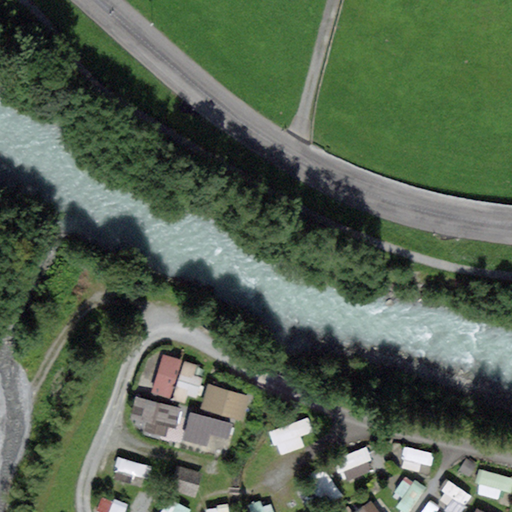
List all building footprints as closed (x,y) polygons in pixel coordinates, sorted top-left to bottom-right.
[(199,373),(202,357),(160,348),(150,391),(142,389),(134,424),(178,434),(187,394),(200,397),(205,374),(199,373)] [(247,415),(254,389),(213,377),(205,404),(247,415)] [(230,446),(240,416),(197,403),(187,432),(230,446)] [(275,424),(281,450),(315,442),(309,416),(275,424)] [(155,468),(152,479),(162,482),(165,471),(155,468)] [(178,469),(172,486),(190,492),(195,475),(178,469)] [(99,511),(126,511),(131,501),(107,492),(99,511)] [(190,511),(194,504),(173,494),(163,511),(190,511)] [(390,511),(375,495),(356,511),(390,511)] [(468,511),(503,511),(476,498),(468,511)] [(210,511),(234,511),(232,500),(209,504),(210,511)]
